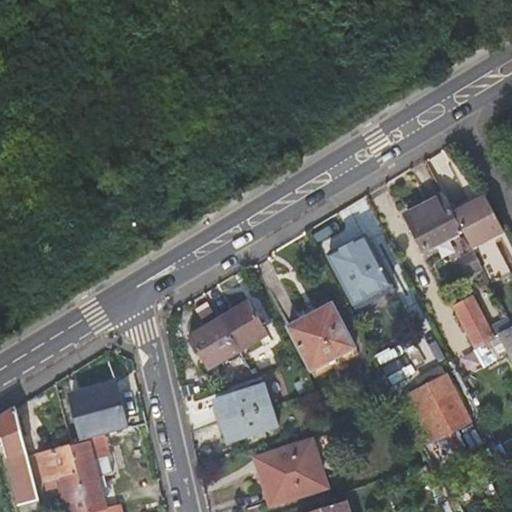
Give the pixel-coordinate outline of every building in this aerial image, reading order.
[(446,194),(425,204),(405,215),(423,250),(464,228),(455,211),(446,194)] [(455,211),(464,228),(473,246),(503,231),(484,195),(455,211)] [(340,275),(337,277),(334,278),(339,286),(345,283),(356,304),(389,287),(363,237),(329,254),(340,275)] [(492,280),(509,272),(497,246),(480,254),(492,280)] [(470,272),(476,268),(483,265),(476,252),(463,259),(470,272)] [(477,347),(485,343),(492,339),(471,299),(455,307),(477,347)] [(215,319),(236,353),(267,334),(245,300),(215,319)] [(286,327),(298,348),(309,369),(353,346),(330,304),(286,327)] [(209,370),(236,353),(215,319),(188,337),(209,370)] [(511,354),(511,328),(502,334),(511,354)] [(435,438),(452,429),(470,419),(443,370),(408,390),(435,438)] [(215,399),(222,420),(223,422),(269,405),(262,383),(215,399)] [(269,405),(223,422),(229,441),(276,425),(269,405)] [(41,511),(17,406),(0,416),(0,440),(3,440),(5,448),(20,511),(41,511)] [(72,446),(73,448),(88,511),(101,511),(106,510),(104,498),(108,497),(104,477),(99,478),(94,458),(106,455),(101,434),(85,437),(87,442),(72,446)] [(257,457),(265,481),(272,504),(327,487),(312,439),(257,457)] [(58,478),(64,503),(66,511),(88,511),(73,448),(37,456),(43,482),(58,478)] [(0,488),(0,511),(9,511),(4,488),(0,488)] [(349,511),(345,500),(308,511),(349,511)]
